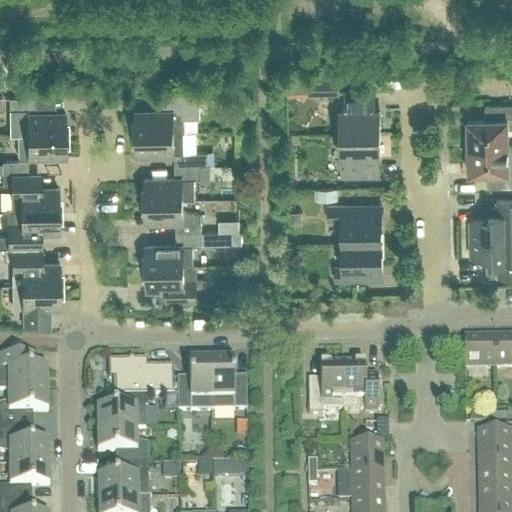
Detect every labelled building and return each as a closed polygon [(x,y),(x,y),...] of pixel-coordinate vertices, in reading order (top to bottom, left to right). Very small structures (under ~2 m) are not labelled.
[(308,78),(309,93),(339,93),(338,78),(308,78)] [(340,108),(340,133),(380,132),(380,107),(375,107),(375,90),(345,90),(345,108),(340,108)] [(165,94),(166,106),(191,106),(191,94),(165,94)] [(15,135),(27,134),(65,134),(64,112),(27,113),(27,109),(34,108),(34,96),(8,97),(9,109),(15,109),(15,135)] [(59,98),(60,111),(84,111),(83,97),(59,98)] [(468,119),(468,145),(508,145),(508,127),(511,127),(511,103),(489,104),(490,118),(468,119)] [(136,111),(136,132),(183,131),(183,110),(136,111)] [(174,153),(175,165),(200,165),(208,165),(208,151),(184,152),(183,131),(136,132),(136,154),(174,153)] [(380,132),(340,133),(341,157),(346,157),(346,175),(376,174),(376,157),(381,157),(380,132)] [(65,155),(65,134),(27,134),(17,134),(18,156),(27,156),(65,155)] [(508,145),(468,145),(469,172),(491,172),(491,187),(511,186),(511,170),(509,171),(508,145)] [(1,160),(2,172),(27,172),(27,160),(1,160)] [(145,178),(145,199),(183,199),(195,198),(194,178),(200,178),(200,165),(175,165),(175,177),(145,178)] [(11,184),(11,209),(11,210),(58,209),(57,187),(40,188),(40,172),(27,172),(2,172),(2,184),(11,184)] [(336,201),(335,190),(316,191),(316,202),(336,201)] [(470,218),(470,238),(511,236),(511,198),(485,199),(485,218),(470,218)] [(176,220),(176,232),(201,232),(201,219),(183,219),(183,199),(145,199),(146,221),(176,220)] [(342,218),(342,242),(382,241),(382,204),(328,205),(328,218),(342,218)] [(0,247),(3,248),(3,247),(28,247),(28,246),(41,246),(40,231),(58,230),(58,209),(11,210),(11,209),(7,209),(7,235),(0,235),(0,247)] [(146,245),(146,266),(184,266),(196,266),(196,265),(193,265),(193,245),(202,245),(201,232),(176,232),(176,244),(146,245)] [(214,242),(239,248),(241,238),(216,232),(214,242)] [(511,236),(470,238),(471,257),(486,256),(486,276),(511,275),(511,236)] [(382,241),(342,242),(343,266),(335,266),(335,279),(383,278),(382,241)] [(3,247),(3,248),(3,259),(29,259),(28,247),(3,247)] [(21,263),(22,285),(59,284),(59,262),(21,263)] [(146,266),(147,288),(177,287),(177,299),(206,299),(206,279),(196,279),(196,266),(184,266),(146,266)] [(23,306),(23,326),(49,326),(49,306),(59,306),(59,284),(22,285),(22,306),(23,306)] [(511,337),(493,338),(494,370),(511,369),(511,337)] [(494,370),(493,338),(463,339),(464,371),(494,370)] [(0,392),(7,393),(47,392),(46,370),(37,370),(37,358),(28,358),(0,358),(0,392)] [(118,398),(146,397),(172,396),(172,369),(141,369),(141,362),(134,363),(130,359),(127,363),(107,363),(108,381),(113,381),(114,398),(118,398)] [(211,413),(210,361),(188,362),(188,380),(176,380),(177,413),(197,413),(211,413)] [(232,361),(210,361),(211,413),(226,412),(246,412),(245,379),(233,379),(232,361)] [(342,403),(341,365),(319,365),(319,391),(307,391),(308,416),(321,416),(321,404),(342,403)] [(363,365),(341,365),(342,403),(342,413),(345,413),(348,415),(357,415),(360,412),(363,412),(363,415),(376,415),(376,390),(376,378),(364,378),(363,365)] [(0,406),(0,429),(32,429),(32,415),(47,414),(47,392),(7,393),(7,404),(0,406)] [(96,432),(136,431),(145,431),(145,409),(147,409),(146,397),(118,398),(119,409),(95,410),(96,432)] [(494,424),(494,416),(482,416),(482,424),(494,424)] [(506,416),(494,416),(494,424),(506,424),(506,416)] [(232,425),(232,440),(243,441),(244,426),(232,425)] [(0,453),(8,455),(8,467),(48,466),(48,444),(32,444),(32,429),(0,429),(0,453)] [(115,466),(120,466),(148,466),(147,446),(136,443),(136,432),(96,432),(96,454),(114,454),(115,466)] [(477,433),(477,463),(509,462),(509,432),(477,433)] [(350,444),(350,474),(382,474),(382,444),(350,444)] [(477,463),(478,491),(510,491),(509,462),(477,463)] [(307,463),(307,475),(315,475),(315,463),(307,463)] [(211,490),(220,490),(221,465),(188,464),(187,482),(211,482),(211,490)] [(0,488),(0,503),(30,504),(30,489),(48,488),(48,466),(8,467),(8,489),(0,488)] [(97,479),(97,501),(137,500),(148,501),(148,478),(148,466),(120,466),(120,478),(97,479)] [(222,466),(222,488),(231,488),(232,466),(222,466)] [(350,474),(351,503),(383,502),(382,474),(350,474)] [(342,476),(320,475),(319,493),(305,493),(305,504),(321,504),(321,495),(342,495),(342,476)] [(315,475),(307,475),(307,487),(316,487),(315,475)] [(478,491),(478,511),(510,511),(510,491),(478,491)] [(148,511),(148,501),(137,500),(97,501),(97,511),(148,511)] [(351,503),(350,511),(382,511),(383,502),(351,503)] [(0,511),(30,511),(30,504),(0,503),(0,511)]
